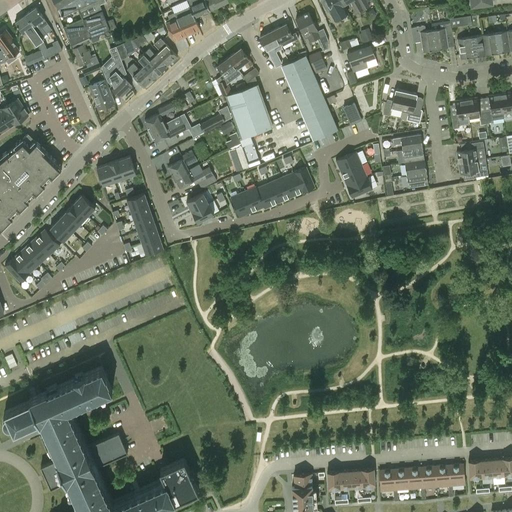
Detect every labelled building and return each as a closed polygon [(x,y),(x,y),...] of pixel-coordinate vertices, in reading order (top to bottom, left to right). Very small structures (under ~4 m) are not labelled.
[(109,30),(109,29),(107,22),(106,21),(102,10),(100,5),(98,0),(54,0),(57,4),(56,5),(60,16),(58,17),(59,18),(78,9),(82,18),(63,27),(70,46),(72,45),(89,37),(89,38),(95,36),(109,30)] [(173,12),(187,5),(184,0),(182,0),(170,6),(173,12)] [(195,18),(210,11),(205,0),(201,0),(189,6),(189,7),(195,18)] [(205,0),(210,11),(218,7),(217,6),(229,0),(228,0),(205,0)] [(336,8),(343,4),(340,0),(319,0),(327,12),(330,11),(337,24),(343,20),(336,8)] [(340,0),(343,4),(350,1),(357,13),(370,6),(366,0),(340,0)] [(48,23),(44,18),(36,7),(25,14),(42,36),(46,33),(42,27),(48,23)] [(174,14),(176,18),(184,37),(200,29),(195,18),(189,7),(174,14)] [(305,37),(307,36),(310,42),(320,37),(308,12),(295,18),(305,37)] [(22,33),(26,31),(36,46),(39,45),(41,49),(45,58),(57,52),(53,45),(47,48),(43,40),(44,39),(42,36),(25,14),(14,22),(22,33)] [(174,41),(184,37),(176,18),(166,23),(174,41)] [(107,22),(109,29),(116,27),(113,20),(113,19),(106,21),(107,22)] [(431,25),(432,29),(435,49),(448,47),(446,33),(452,32),(450,22),(444,23),(431,25)] [(286,23),(273,30),(280,44),(282,46),(298,38),(295,32),(291,34),(286,23)] [(432,29),(425,30),(425,25),(411,27),(413,42),(421,41),(422,51),(435,49),(432,29)] [(0,32),(0,44),(4,50),(1,51),(0,50),(0,49),(0,63),(4,62),(12,59),(10,56),(19,50),(13,41),(5,29),(0,32)] [(273,48),(280,44),(273,30),(260,36),(275,66),(281,63),(273,48)] [(373,38),(370,31),(362,34),(363,36),(360,37),(362,43),(373,38)] [(497,52),(510,50),(507,31),(494,32),(497,52)] [(485,54),(497,52),(494,32),(482,34),(485,54)] [(473,56),(485,54),(482,34),(469,36),(473,56)] [(132,39),(136,45),(138,47),(143,42),(147,47),(150,44),(142,35),(132,39)] [(460,58),(473,56),(469,36),(457,38),(460,58)] [(85,51),(82,46),(91,42),(89,38),(89,37),(72,45),(73,49),(72,49),(80,65),(86,63),(87,67),(99,62),(95,53),(91,55),(89,50),(85,51)] [(160,50),(158,52),(169,64),(177,56),(166,44),(160,38),(154,44),(160,50)] [(352,46),(349,38),(339,42),(342,49),(352,46)] [(132,39),(123,43),(126,51),(132,48),(132,47),(136,45),(132,39)] [(52,42),(53,45),(57,52),(62,50),(57,40),(52,42)] [(123,43),(115,46),(120,58),(121,61),(128,56),(126,51),(123,43)] [(375,57),(370,44),(347,52),(354,71),(367,67),(365,60),(375,57)] [(149,48),(143,53),(160,72),(169,64),(158,52),(155,54),(149,48)] [(247,68),(253,64),(241,48),(228,57),(237,68),(243,63),(247,68)] [(41,49),(24,56),(28,65),(45,58),(41,49)] [(315,72),(327,68),(319,51),(308,56),(315,72)] [(144,65),(141,67),(152,79),(160,72),(143,53),(138,58),(144,65)] [(313,139),(338,129),(305,54),(281,65),(313,139)] [(223,73),(215,79),(223,96),(225,95),(232,92),(227,81),(240,72),(237,68),(228,57),(217,65),(223,73)] [(120,58),(105,73),(108,80),(112,84),(110,86),(120,97),(132,86),(122,76),(126,72),(121,61),(120,58)] [(99,62),(87,67),(82,69),(85,75),(101,68),(99,62)] [(127,69),(133,75),(143,87),(152,79),(141,67),(139,69),(133,63),(127,69)] [(247,82),(249,87),(258,83),(255,76),(260,73),(255,67),(243,76),(247,82)] [(105,79),(89,86),(98,109),(115,103),(105,79)] [(232,92),(225,95),(241,137),(251,165),(263,160),(253,133),(273,126),(258,83),(249,87),(243,88),(232,92)] [(391,108),(402,110),(406,91),(395,88),(392,103),(386,102),(383,114),(389,115),(391,108)] [(184,94),(190,103),(194,100),(189,91),(184,94)] [(408,112),(406,120),(419,123),(422,110),(414,108),(417,93),(406,91),(402,110),(408,112)] [(511,101),(510,92),(499,93),(502,113),(511,111),(511,101)] [(491,110),(485,111),(487,123),(493,122),(492,115),(502,113),(499,93),(488,95),(491,110)] [(19,120),(28,114),(17,97),(8,103),(19,120)] [(481,124),(487,123),(485,111),(479,111),(477,97),(466,99),(469,118),(480,117),(481,124)] [(458,120),(469,118),(466,99),(455,100),(457,115),(451,116),(453,128),(459,127),(458,120)] [(164,123),(161,116),(175,109),(171,102),(156,109),(158,113),(145,120),(150,130),(164,123)] [(362,120),(354,102),(343,107),(346,115),(342,117),(345,124),(349,122),(350,125),(362,120)] [(14,122),(15,123),(19,120),(8,103),(0,108),(0,110),(9,125),(14,122)] [(225,121),(225,120),(231,117),(227,105),(218,110),(220,113),(200,124),(204,132),(225,121)] [(0,130),(9,125),(0,110),(0,130)] [(180,116),(164,123),(150,130),(155,141),(169,134),(171,137),(186,129),(180,116)] [(234,129),(230,121),(219,126),(224,135),(234,129)] [(0,156),(0,229),(14,215),(13,215),(18,210),(18,211),(30,199),(29,198),(34,194),(46,182),(50,178),(62,166),(28,133),(0,156)] [(420,134),(393,138),(393,140),(401,139),(403,150),(422,147),(420,134)] [(483,141),(470,143),(471,149),(456,151),(458,162),(478,159),(476,148),(484,147),(483,141)] [(244,154),(240,143),(227,148),(231,159),(244,154)] [(403,150),(404,162),(424,159),(422,147),(403,150)] [(188,169),(186,166),(197,160),(192,150),(181,155),(183,159),(168,166),(174,176),(188,169)] [(341,172),(361,163),(356,151),(335,159),(341,172)] [(119,159),(125,177),(136,173),(130,155),(119,159)] [(488,175),(486,163),(485,158),(478,159),(458,162),(460,173),(475,171),(475,177),(488,175)] [(119,159),(107,163),(114,181),(125,177),(119,159)] [(426,172),(424,159),(404,162),(406,175),(426,172)] [(103,185),(114,181),(107,163),(96,166),(103,185)] [(179,187),(193,180),(195,184),(198,182),(202,189),(217,182),(209,166),(203,170),(199,163),(188,169),(174,176),(179,187)] [(346,185),(367,176),(361,163),(341,172),(346,185)] [(306,166),(293,171),(302,192),(314,186),(306,166)] [(293,171),(281,177),(289,197),(302,192),(293,171)] [(428,184),(426,172),(406,175),(408,187),(428,184)] [(372,188),(367,176),(346,185),(352,197),(372,188)] [(281,177),(268,182),(277,202),(289,197),(281,177)] [(256,187),(264,206),(264,208),(277,202),(268,182),(256,187)] [(255,185),(243,191),(252,211),(264,206),(256,187),(255,185)] [(243,191),(230,196),(239,217),(252,211),(243,191)] [(144,192),(126,198),(130,209),(148,203),(144,192)] [(203,192),(186,200),(192,211),(208,202),(203,192)] [(82,193),(74,202),(87,215),(95,206),(82,193)] [(74,202),(66,210),(79,223),(87,215),(74,202)] [(208,202),(192,211),(197,222),(214,213),(208,202)] [(130,209),(134,220),(152,214),(148,203),(130,209)] [(71,232),(79,223),(66,210),(58,219),(71,232)] [(137,231),(156,225),(152,214),(134,220),(137,231)] [(63,240),(71,232),(58,219),(50,228),(63,240)] [(159,236),(156,225),(137,231),(141,242),(159,236)] [(45,228),(35,237),(50,254),(60,245),(45,228)] [(159,236),(141,242),(145,253),(163,247),(159,236)] [(24,247),(40,263),(50,254),(35,237),(24,247)] [(14,256),(30,272),(40,263),(24,247),(14,256)] [(30,272),(14,256),(4,265),(20,282),(30,272)] [(11,352),(4,355),(9,367),(16,364),(11,352)] [(147,511),(199,489),(184,457),(160,468),(165,480),(112,504),(95,467),(127,452),(118,432),(86,446),(69,409),(112,389),(102,366),(85,374),(84,373),(74,377),(75,378),(47,391),(46,390),(29,398),(30,400),(4,411),(6,415),(5,416),(4,417),(3,419),(3,420),(3,422),(3,423),(4,425),(5,426),(5,427),(7,427),(8,428),(9,428),(12,428),(13,431),(39,420),(57,458),(53,460),(40,465),(50,488),(66,480),(80,511),(147,511)] [(511,457),(503,458),(504,476),(511,474),(511,457)] [(493,476),(504,476),(503,458),(491,459),(493,476)] [(491,459),(480,460),(481,477),(493,476),(491,459)] [(468,460),(469,478),(481,477),(480,460),(468,460)] [(450,485),(452,485),(464,484),(463,463),(448,464),(450,485)] [(436,486),(448,485),(450,485),(448,464),(435,465),(436,486)] [(422,487),(424,487),(436,486),(435,465),(421,466),(422,487)] [(409,488),(421,487),(422,487),(421,466),(407,467),(409,488)] [(395,489),(397,489),(409,488),(407,467),(393,468),(395,489)] [(373,468),(362,469),(363,487),(375,486),(373,468)] [(381,490),(393,489),(395,489),(393,468),(379,469),(381,490)] [(350,470),(352,488),(363,487),(362,469),(350,470)] [(327,471),(328,489),(340,488),(339,470),(327,471)] [(340,488),(352,488),(350,470),(339,470),(340,488)] [(292,485),(313,484),(312,473),(294,474),(295,485),(292,485)] [(292,485),(294,511),(315,510),(315,509),(314,509),(312,484),(313,484),(292,485)]
